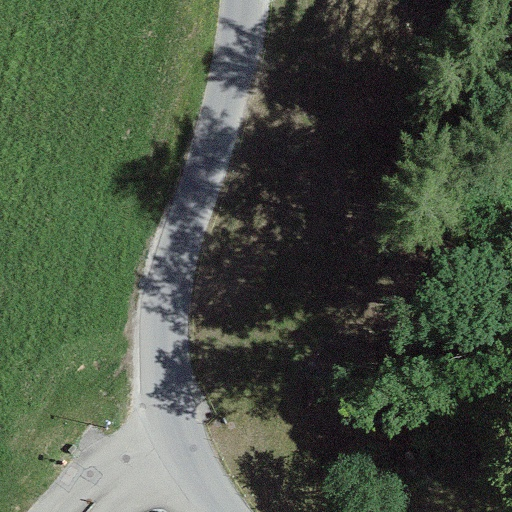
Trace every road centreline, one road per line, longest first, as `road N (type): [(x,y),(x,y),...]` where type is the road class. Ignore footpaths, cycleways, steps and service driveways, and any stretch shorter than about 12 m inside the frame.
road 1 (residential): [(244,0),(246,32),(175,257),(166,391),(172,443)]
road 2 (residential): [(172,443),(83,486),(58,511)]
